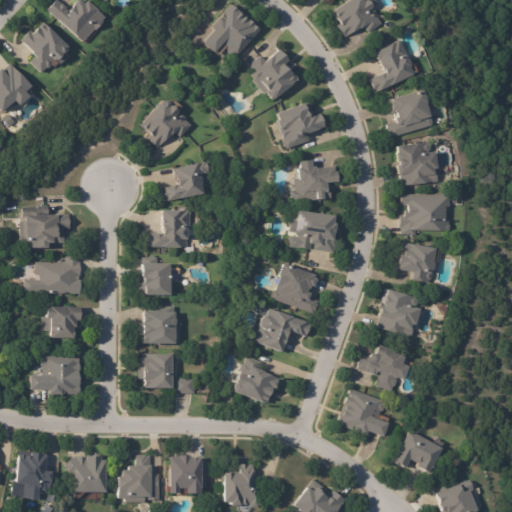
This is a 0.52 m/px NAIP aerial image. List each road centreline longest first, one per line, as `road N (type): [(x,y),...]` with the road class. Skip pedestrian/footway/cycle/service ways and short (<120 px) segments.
road 1 (residential): [(303,442),(360,283),(369,194),(347,102),(305,39),(266,0)]
road 2 (residential): [(394,511),(330,454),(280,434),(0,421)]
road 3 (residential): [(106,426),(113,191)]
